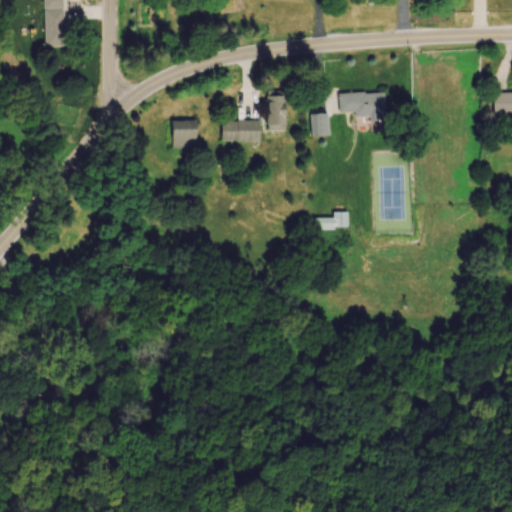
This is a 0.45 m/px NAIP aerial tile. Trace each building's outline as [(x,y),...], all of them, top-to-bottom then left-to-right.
[(65,12),(44,12),(44,47),(65,47),(65,12)] [(266,134),(285,134),(285,92),(266,92),(266,134)] [(339,114),(352,114),(353,120),(385,118),(384,93),(338,95),(339,114)] [(511,94),(494,95),(494,114),(511,114),(511,94)] [(311,138),(324,138),(323,115),(310,116),(311,138)] [(195,149),(195,122),(171,122),(171,149),(195,149)] [(259,122),(221,122),(221,142),(259,142),(259,122)] [(313,219),(313,230),(347,230),(347,214),(332,214),(332,219),(313,219)]
